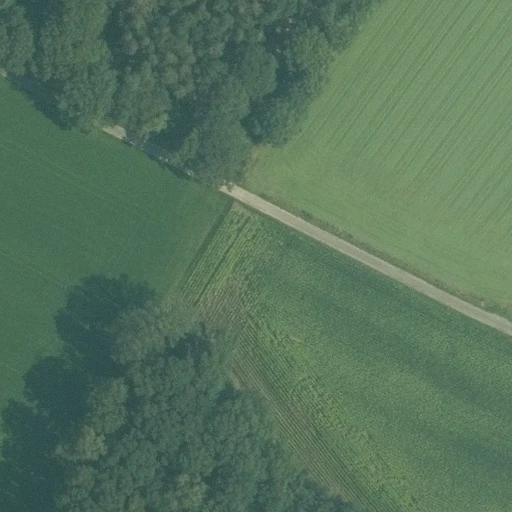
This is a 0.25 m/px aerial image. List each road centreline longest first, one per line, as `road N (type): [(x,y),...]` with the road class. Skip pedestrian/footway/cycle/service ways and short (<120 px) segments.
road 1 (unclassified): [(511,345),(212,193),(0,73)]
road 2 (track): [(212,193),(353,0)]
